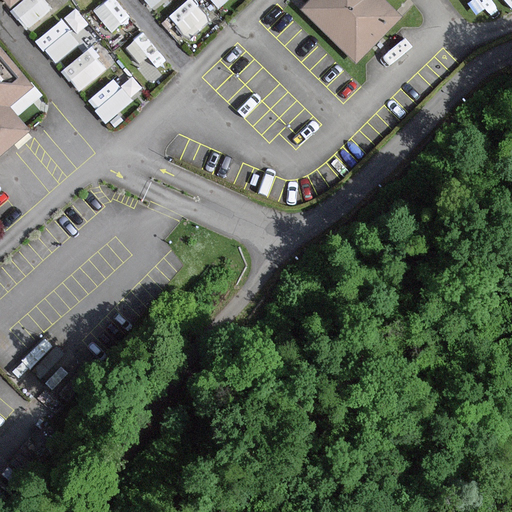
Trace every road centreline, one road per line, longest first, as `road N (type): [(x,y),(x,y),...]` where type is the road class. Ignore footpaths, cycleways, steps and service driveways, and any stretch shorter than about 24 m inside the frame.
road 1 (unclassified): [(76,511),(289,228)]
road 2 (unclassified): [(289,228),(480,66),(511,52)]
road 3 (residential): [(113,153),(153,179),(289,228)]
